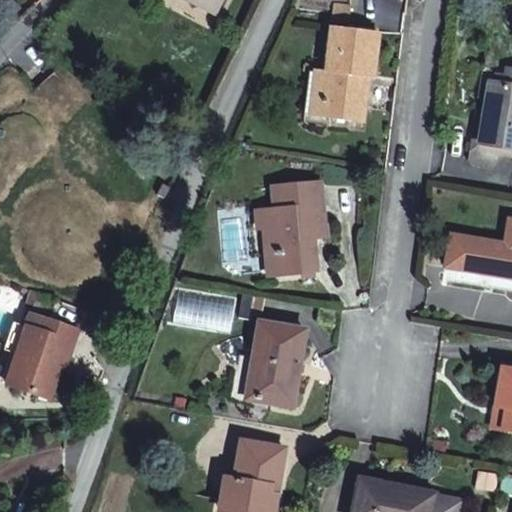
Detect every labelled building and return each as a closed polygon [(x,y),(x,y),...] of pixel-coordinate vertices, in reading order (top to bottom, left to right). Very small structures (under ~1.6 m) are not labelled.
[(196,0),(197,0),(194,6),(215,16),(222,0),(196,0)] [(359,86),(360,77),(369,78),(373,79),(377,38),(331,33),(326,78),(321,120),(363,124),(368,87),(359,86)] [(511,57),(510,57),(508,72),(492,70),(488,98),(487,113),(483,143),(511,145),(511,57)] [(45,76),(35,66),(24,78),(34,87),(45,76)] [(477,96),(488,98),(492,70),(481,69),(477,96)] [(315,77),(310,118),(321,120),(326,78),(315,77)] [(360,77),(359,86),(368,87),(369,78),(360,77)] [(507,155),(511,155),(511,145),(483,143),(487,113),(480,112),(474,160),(481,167),(495,169),(507,155)] [(4,165),(2,161),(0,159),(5,162),(9,165),(14,166),(18,166),(23,165),(27,164),(31,162),(35,159),(38,156),(41,152),(42,147),(43,143),(43,138),(42,133),(41,129),(38,125),(32,119),(22,115),(18,115),(13,116),(9,117),(5,118),(1,121),(0,122),(0,191),(3,187),(4,183),(6,178),(6,174),(5,170),(4,165)] [(161,188),(157,183),(149,190),(154,194),(161,188)] [(272,191),(276,213),(257,216),(260,234),(264,234),(270,233),(273,258),(278,257),(281,281),(301,279),(300,275),(317,273),(313,243),(313,231),(325,229),(319,186),(272,191)] [(115,244),(115,238),(115,232),(115,229),(114,223),(108,211),(104,206),(100,202),(96,198),(90,194),(78,190),(72,189),(66,189),(59,190),(53,192),(48,194),(42,197),(37,201),(33,205),(29,210),(26,216),(23,222),(22,228),(21,240),(23,250),(26,256),(28,261),(32,266),(36,271),(41,275),(47,278),(52,281),(58,283),(65,284),(71,283),(77,283),(83,281),(89,279),(100,272),(108,262),(111,256),(113,251),(115,244)] [(313,231),(313,243),(326,240),(325,229),(313,231)] [(264,234),(270,282),(281,281),(278,257),(273,258),(270,233),(264,234)] [(511,239),(510,251),(456,241),(452,270),(511,280),(511,239)] [(78,333),(30,316),(10,388),(52,403),(69,347),(73,348),(78,333)] [(258,324),(251,361),(263,363),(256,403),(291,409),(304,332),(258,324)] [(245,401),(256,403),(263,363),(251,361),(245,401)] [(511,370),(505,369),(496,405),(507,408),(502,430),(511,431),(511,370)] [(491,428),(502,430),(507,408),(496,405),(491,428)] [(202,476),(222,480),(218,502),(236,505),(234,511),(270,511),(273,500),(265,497),(268,484),(276,486),(282,452),(238,442),(236,450),(209,445),(202,476)] [(493,491),(496,474),(476,471),(474,487),(493,491)] [(456,511),(459,503),(413,493),(412,496),(350,483),(344,511),(456,511)] [(268,484),(265,497),(273,500),(276,486),(268,484)] [(219,511),(234,511),(236,505),(218,502),(216,511),(219,511)]
